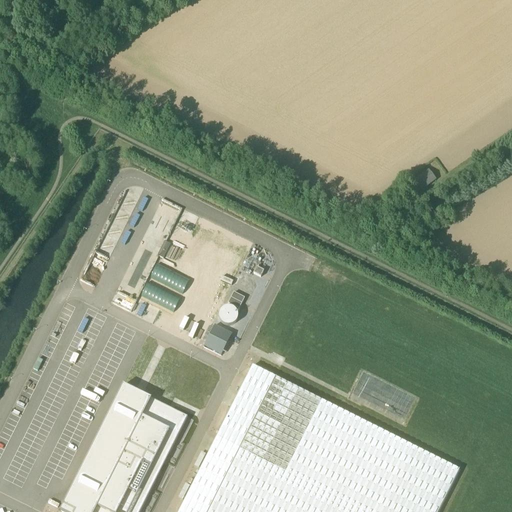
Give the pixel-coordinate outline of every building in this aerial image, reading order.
[(422,192),(436,181),(428,171),(415,181),(422,192)] [(165,259),(171,244),(164,242),(158,256),(165,259)] [(220,306),(215,318),(230,324),(235,312),(220,306)] [(211,325),(201,347),(219,355),(229,333),(211,325)] [(440,511),(461,471),(252,366),(216,438),(178,511),(440,511)] [(57,511),(140,511),(189,417),(123,383),(57,511)]
